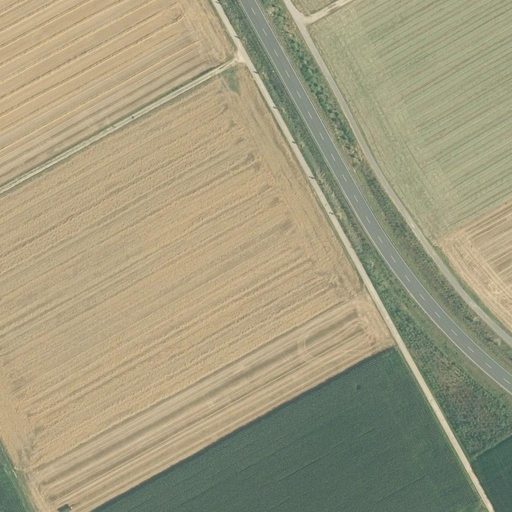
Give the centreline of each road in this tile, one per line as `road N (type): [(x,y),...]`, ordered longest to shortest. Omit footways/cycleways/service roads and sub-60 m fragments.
road 1 (track): [(489,511),(211,0)]
road 2 (secondary): [(247,0),(369,223),(424,303),(511,384)]
road 3 (track): [(286,0),(408,224),(450,283),(511,344)]
road 4 (track): [(0,192),(243,58)]
